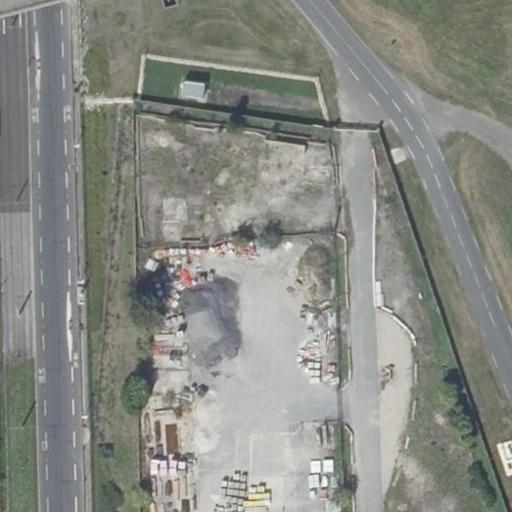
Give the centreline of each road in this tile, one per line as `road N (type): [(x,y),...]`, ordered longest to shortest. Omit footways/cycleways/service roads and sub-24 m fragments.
road 1 (unclassified): [(61,511),(48,0)]
road 2 (track): [(395,103),(471,121),(511,148)]
